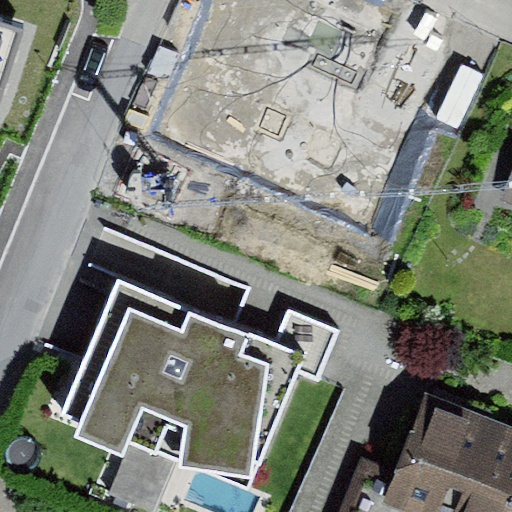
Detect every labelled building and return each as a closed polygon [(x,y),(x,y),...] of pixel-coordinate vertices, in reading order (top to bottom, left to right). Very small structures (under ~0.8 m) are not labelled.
[(342,165),(399,40),(310,0),(280,0),(238,93),(298,121),(289,141),(342,165)] [(0,113),(3,108),(29,27),(0,17),(0,113)] [(511,150),(496,192),(511,198),(511,150)] [(235,324),(119,274),(61,410),(78,417),(72,430),(125,453),(131,438),(186,461),(251,471),(299,362),(317,370),(334,331),(293,313),(280,343),(235,324)] [(511,511),(511,421),(430,389),(397,472),(363,458),(341,511),(511,511)]
